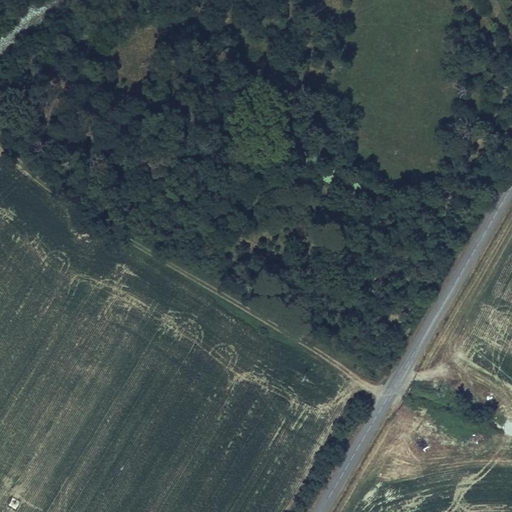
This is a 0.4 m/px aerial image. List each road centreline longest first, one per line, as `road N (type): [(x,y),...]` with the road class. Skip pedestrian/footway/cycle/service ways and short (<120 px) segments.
road 1 (track): [(0,163),(430,422),(511,447)]
road 2 (tertiary): [(321,511),(511,184)]
road 3 (track): [(402,372),(434,373),(511,228)]
